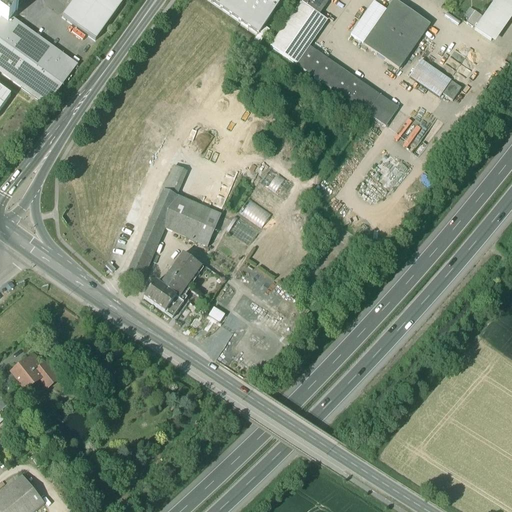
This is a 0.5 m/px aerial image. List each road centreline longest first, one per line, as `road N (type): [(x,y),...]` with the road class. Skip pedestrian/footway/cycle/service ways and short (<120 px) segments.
road 1 (motorway): [(511,172),(326,384),(191,511)]
road 2 (secondary): [(59,267),(426,511)]
road 3 (motorway): [(225,511),(345,398),(511,209)]
road 4 (secondary): [(156,0),(58,138)]
